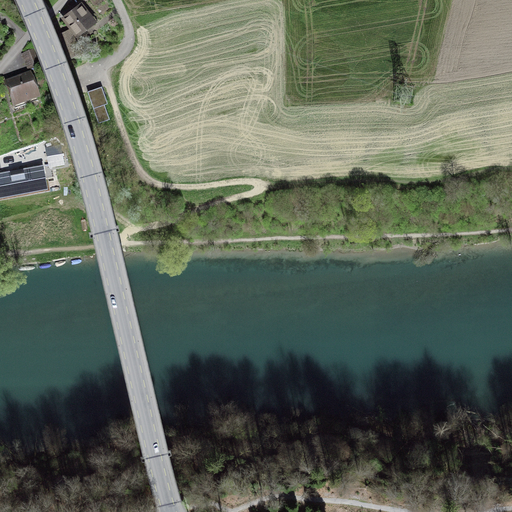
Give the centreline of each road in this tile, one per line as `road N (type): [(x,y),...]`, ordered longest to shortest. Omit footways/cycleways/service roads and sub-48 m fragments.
road 1 (secondary): [(27,0),(88,175),(169,511)]
road 2 (track): [(119,244),(132,228),(264,186),(175,188),(144,175),(123,138),(102,64)]
